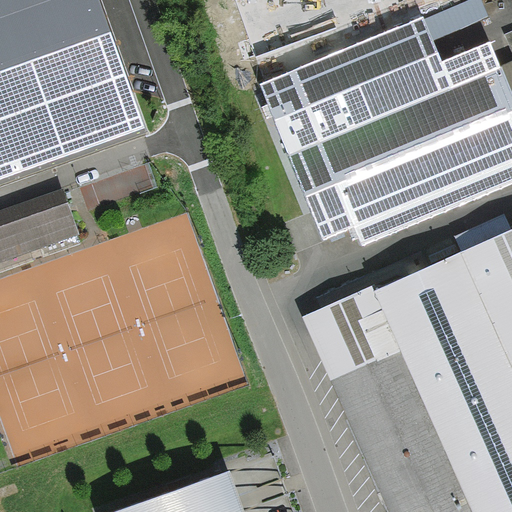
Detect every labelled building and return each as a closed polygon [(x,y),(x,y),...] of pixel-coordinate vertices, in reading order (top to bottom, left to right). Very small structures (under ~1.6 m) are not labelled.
[(0,0),(0,183),(144,134),(96,0),(0,0)] [(481,0),(477,0),(424,24),(432,43),(489,18),(481,0)] [(424,24),(262,90),(324,242),(356,229),(363,246),(511,185),(511,64),(502,69),(493,47),(442,67),(432,43),(424,24)] [(64,192),(0,214),(0,266),(80,238),(64,192)] [(511,232),(506,219),(456,240),(465,262),(511,240),(511,232)] [(511,511),(511,240),(465,262),(376,301),(372,292),(303,322),(386,511),(511,511)] [(131,511),(242,511),(233,486),(229,477),(131,511)]
